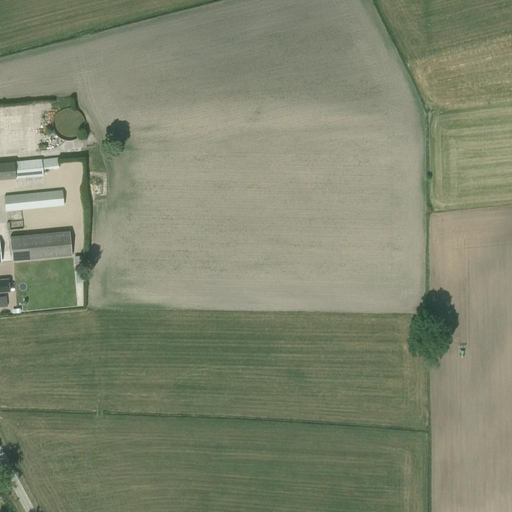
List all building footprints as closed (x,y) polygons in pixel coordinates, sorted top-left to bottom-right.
[(66,141),(69,141),(73,141),(76,139),(79,137),(82,135),(84,132),(85,128),(85,124),(85,121),(83,117),(81,114),(79,112),(76,110),(72,109),(69,109),(65,109),(61,110),(58,112),(56,115),(54,118),(53,122),(53,125),(53,129),(54,132),(56,135),(59,138),(62,140),(66,141)] [(0,179),(15,178),(43,176),(43,171),(59,169),(57,158),(41,160),(41,159),(14,162),(13,161),(0,162),(0,179)] [(22,194),(24,210),(64,206),(62,190),(22,194)] [(6,212),(24,210),(22,194),(4,195),(6,212)] [(73,256),(71,232),(11,237),(13,261),(73,256)] [(0,292),(9,291),(8,279),(0,279),(0,292)]
